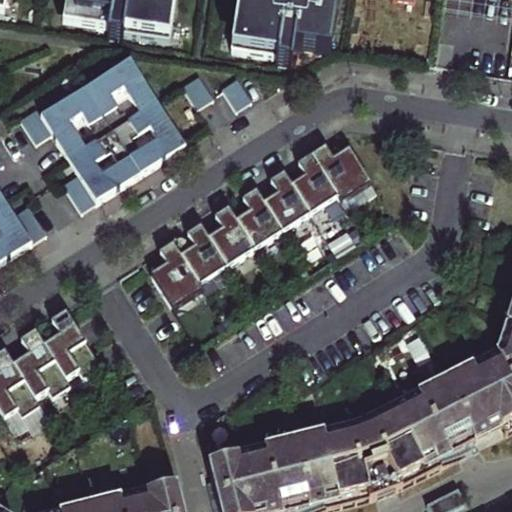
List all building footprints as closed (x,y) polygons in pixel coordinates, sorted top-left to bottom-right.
[(70,0),(67,26),(111,32),(110,38),(112,39),(112,37),(125,38),(125,41),(127,41),(128,34),(174,41),(179,0),(70,0)] [(243,0),(235,53),(281,59),(280,66),(281,67),(282,64),(295,66),(294,68),(296,69),(299,49),(335,54),(342,0),(243,0)] [(511,0),(446,0),(445,14),(511,24),(511,0)] [(67,185),(85,213),(127,186),(161,164),(188,147),(153,91),(133,60),(44,117),(40,110),(23,120),(39,145),(56,134),(82,176),(67,185)] [(202,77),(186,86),(201,110),(216,99),(202,77)] [(240,79),(226,89),(239,111),(255,102),(240,79)] [(159,276),(151,281),(174,316),(204,297),(200,291),(339,203),(342,209),(371,191),(349,155),(341,160),(333,165),(325,153),(298,170),(306,182),(299,187),(292,191),(284,179),(271,188),(278,200),(272,204),(264,209),(256,197),(243,205),(250,218),(244,222),(237,226),(229,214),(216,223),(223,235),(216,240),(209,245),(201,232),(188,241),(196,253),(189,257),(181,262),(174,250),(160,259),(167,270),(159,276)] [(0,266),(2,265),(49,235),(31,207),(16,216),(0,189),(0,169),(7,165),(0,154),(0,266)] [(260,456),(208,468),(219,511),(306,511),(355,499),(386,488),(409,480),(499,434),(511,427),(511,300),(502,333),(506,334),(499,360),(429,390),(432,396),(381,422),(310,443),(309,438),(259,451),(260,456)] [(103,375),(66,319),(53,327),(60,340),(53,345),(44,351),(36,338),(21,347),(30,361),(23,365),(14,371),(5,357),(0,360),(0,416),(7,427),(19,419),(24,426),(41,415),(37,408),(50,400),(55,407),(72,396),(67,389),(81,379),(86,387),(103,375)] [(181,511),(176,492),(120,506),(118,501),(73,511),(181,511)] [(460,511),(453,498),(426,511),(460,511)]
